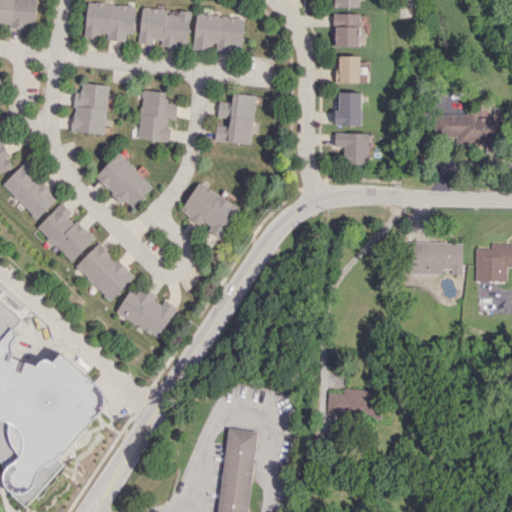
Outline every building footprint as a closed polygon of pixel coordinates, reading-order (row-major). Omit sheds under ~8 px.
[(0,0),(0,25),(34,28),(35,0),(0,0)] [(84,36),(103,38),(103,39),(125,41),(125,32),(133,33),(135,5),(86,2),(84,36)] [(137,43),(153,45),(154,42),(186,46),(190,11),(179,9),(178,14),(165,13),(165,9),(141,6),(137,43)] [(334,45),(359,46),(360,13),(335,12),(334,45)] [(193,49),(210,50),(211,42),(216,43),(215,51),(231,53),(232,49),(241,49),(244,17),(196,13),(193,49)] [(359,82),(359,55),(339,55),(339,67),(335,67),(335,82),(359,82)] [(71,131),(104,133),(108,84),(81,82),(80,92),(74,92),(71,131)] [(137,138),(168,141),(170,118),(175,118),(177,103),(164,102),(165,91),(142,89),(137,138)] [(361,92),(339,91),(339,110),(334,110),(334,124),(361,125),(361,92)] [(215,140),(251,143),(256,94),(233,92),(232,102),(219,100),(218,116),(230,117),(229,126),(216,124),(215,140)] [(438,114),(438,136),(456,136),(456,142),(506,141),(506,107),(493,107),(493,115),(480,115),(480,108),(467,108),(467,114),(438,114)] [(0,172),(12,167),(7,156),(8,155),(0,139),(0,137),(3,136),(0,129),(0,172)] [(368,164),(368,132),(335,132),(334,147),(343,147),(343,164),(368,164)] [(153,188),(120,152),(94,175),(121,204),(126,200),(132,207),(153,188)] [(56,198),(23,163),(1,183),(35,218),(56,198)] [(181,212),(209,227),(207,231),(222,239),(240,206),(197,182),(181,212)] [(70,215),(72,213),(61,202),(37,227),(72,261),(94,238),(70,215)] [(75,266),(111,300),(134,276),(98,242),(75,266)] [(461,273),(462,242),(409,242),(409,273),(442,274),(442,268),(451,269),(451,273),(461,273)] [(474,280),(506,280),(506,266),(511,265),(511,243),(490,243),(490,248),(475,248),(474,280)] [(157,338),(176,307),(164,299),(163,300),(135,283),(116,312),(157,338)] [(0,348),(25,318),(0,297),(0,348)] [(328,392),(327,415),(380,417),(381,389),(343,388),(343,393),(328,392)] [(246,511),(257,431),(227,427),(216,511),(246,511)] [(0,466),(18,463),(12,437),(0,439),(0,466)]
